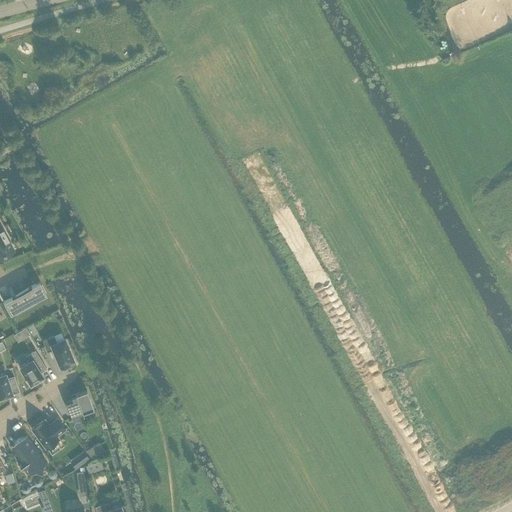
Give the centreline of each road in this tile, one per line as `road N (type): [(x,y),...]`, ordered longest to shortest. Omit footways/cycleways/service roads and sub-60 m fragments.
road 1 (unknown): [(511,357),(371,104)]
road 2 (unknown): [(374,384),(253,162)]
road 3 (unknown): [(76,250),(253,162)]
road 4 (unknown): [(392,416),(245,491)]
road 5 (unknown): [(314,282),(168,355)]
road 6 (residential): [(374,384),(442,511)]
road 7 (unknown): [(357,355),(476,293)]
road 8 (unknown): [(371,104),(253,162)]
road 9 (unknown): [(371,104),(392,80),(347,0)]
